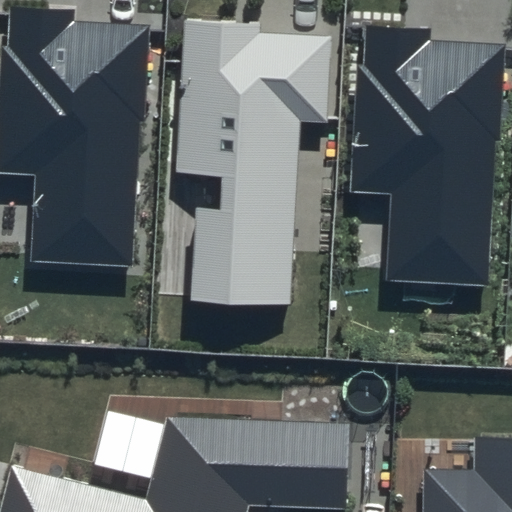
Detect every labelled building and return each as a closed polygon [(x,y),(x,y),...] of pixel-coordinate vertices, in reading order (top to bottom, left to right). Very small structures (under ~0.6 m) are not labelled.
[(145,117),(150,25),(74,21),(75,10),(10,7),(8,44),(1,44),(0,68),(0,171),(37,173),(33,259),(131,264),(138,117),(145,117)] [(326,121),(331,36),(261,32),(262,22),(183,18),(175,172),(224,175),(223,212),(197,210),(193,297),(288,302),(298,120),(326,121)] [(430,28),(364,25),(362,64),(357,64),(350,191),(391,193),(387,280),(488,285),(496,140),(500,140),(505,44),(429,41),(430,28)] [(351,423),(168,415),(146,500),(11,465),(0,508),(0,511),(248,511),(251,505),(347,511),(351,423)] [(511,511),(511,437),(475,437),(474,470),(424,470),(423,511),(511,511)]
